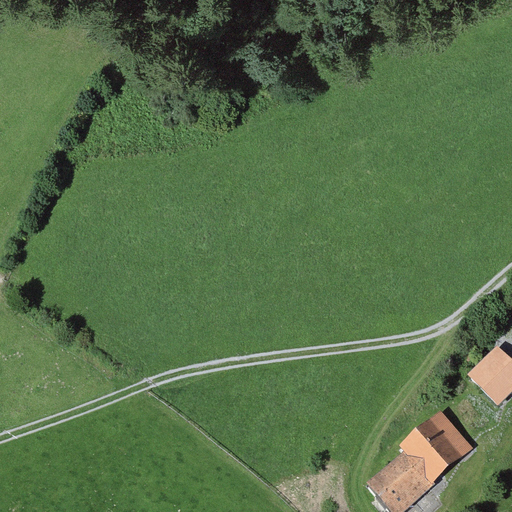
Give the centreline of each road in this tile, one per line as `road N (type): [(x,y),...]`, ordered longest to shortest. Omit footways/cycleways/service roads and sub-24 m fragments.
road 1 (track): [(0,441),(160,379),(441,331),(511,271)]
road 2 (track): [(364,511),(354,485),(364,461),(433,378),(484,294)]
